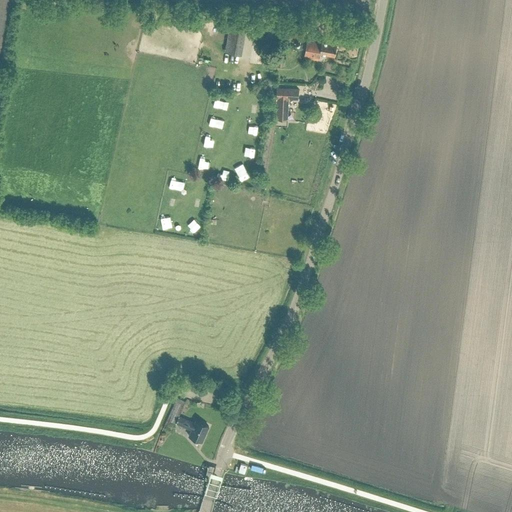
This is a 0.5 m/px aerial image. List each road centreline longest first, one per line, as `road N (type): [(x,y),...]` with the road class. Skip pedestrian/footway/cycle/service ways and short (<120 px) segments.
road 1 (unclassified): [(243,406),(304,279),(382,0)]
road 2 (track): [(0,495),(120,511)]
